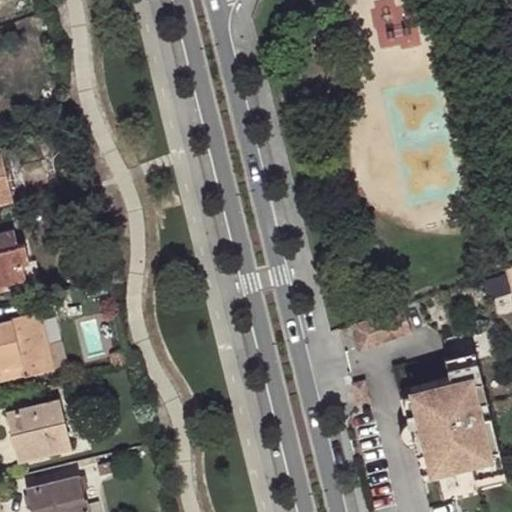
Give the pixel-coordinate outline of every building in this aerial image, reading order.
[(0,152),(0,201),(12,199),(0,152)] [(16,245),(12,230),(0,232),(0,283),(24,278),(22,264),(29,262),(25,244),(16,245)] [(399,310),(349,328),(358,353),(408,335),(399,310)] [(0,323),(0,370),(4,369),(5,377),(22,373),(24,377),(53,370),(38,312),(11,319),(10,321),(0,323)] [(475,476),(505,469),(492,414),(472,419),(469,405),(488,400),(472,333),(445,339),(452,367),(449,368),(451,378),(412,387),(413,394),(418,414),(408,417),(412,434),(453,424),(457,438),(426,446),(432,469),(422,472),(423,478),(473,466),(475,476)] [(363,383),(350,386),(355,409),(369,406),(363,383)] [(418,414),(413,394),(403,396),(408,417),(418,414)] [(48,444),(51,454),(71,449),(59,400),(7,413),(16,451),(48,444)] [(488,400),(469,405),(472,419),(492,414),(488,400)] [(426,446),(457,438),(453,424),(412,434),(416,448),(426,446)] [(19,461),(51,454),(48,444),(16,451),(19,461)] [(426,446),(416,448),(422,472),(432,469),(426,446)] [(26,490),(32,511),(40,510),(40,511),(88,511),(80,476),(26,490)]
